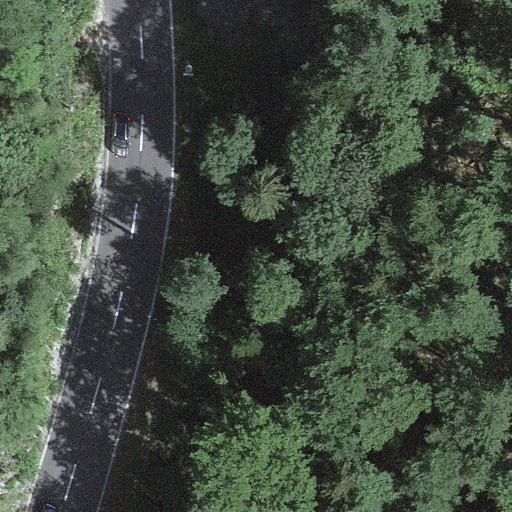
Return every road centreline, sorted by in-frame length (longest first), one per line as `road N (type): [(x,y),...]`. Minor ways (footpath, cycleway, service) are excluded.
road 1 (primary): [(137,0),(138,187),(122,290),(63,511)]
road 2 (track): [(422,60),(305,424),(293,511)]
road 3 (track): [(293,0),(422,60)]
